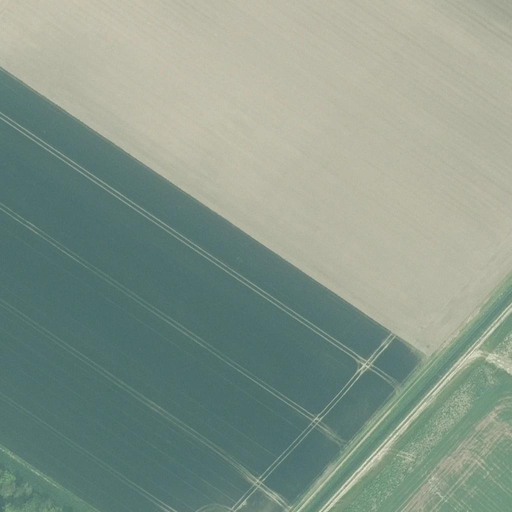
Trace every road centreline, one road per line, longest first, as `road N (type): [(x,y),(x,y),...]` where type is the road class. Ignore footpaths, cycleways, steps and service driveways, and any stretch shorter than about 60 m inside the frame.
road 1 (track): [(292,511),(511,275)]
road 2 (track): [(511,306),(322,511)]
